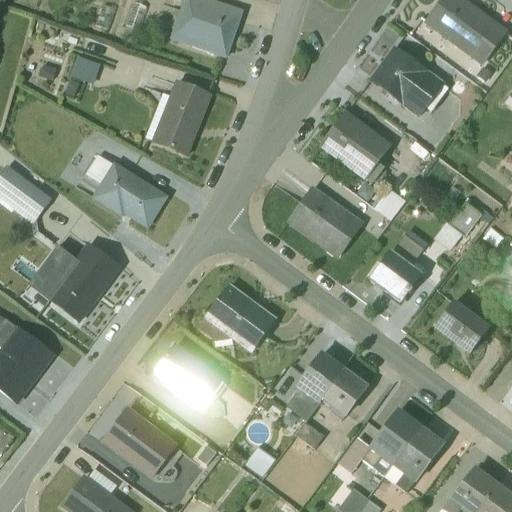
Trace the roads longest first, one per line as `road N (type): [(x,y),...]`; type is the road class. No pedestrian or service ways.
road 1 (residential): [(511,447),(214,225)]
road 2 (residential): [(214,225),(0,508)]
road 3 (residential): [(247,176),(378,0)]
road 4 (residential): [(295,0),(247,176)]
